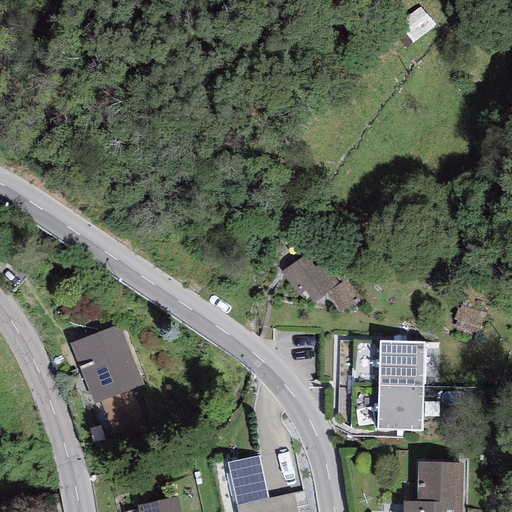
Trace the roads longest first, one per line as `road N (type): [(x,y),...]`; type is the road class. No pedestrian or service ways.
road 1 (tertiary): [(334,511),(313,426),(263,361),(0,183)]
road 2 (tertiary): [(0,304),(45,384),(81,511)]
